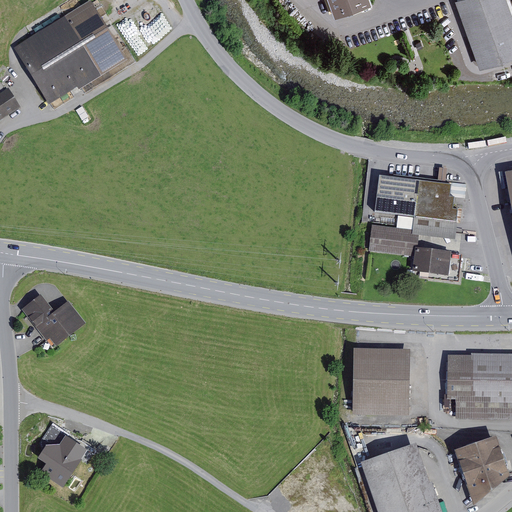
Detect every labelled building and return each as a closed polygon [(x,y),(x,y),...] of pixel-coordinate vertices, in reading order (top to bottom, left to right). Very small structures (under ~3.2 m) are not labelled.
[(330,0),(336,15),(375,1),(375,0),(330,0)] [(511,8),(509,0),(458,0),(482,66),(511,54),(511,8)] [(92,1),(14,48),(48,104),(79,85),(82,90),(129,61),(92,1)] [(0,92),(0,119),(20,106),(8,87),(0,92)] [(452,182),(380,174),(376,212),(414,216),(456,221),(458,207),(453,206),(455,194),(450,194),(452,182)] [(456,221),(414,216),(412,233),(456,238),(458,221),(456,221)] [(420,229),(372,223),(368,251),(414,257),(412,269),(414,269),(414,275),(458,281),(462,254),(451,252),(451,250),(417,246),(420,229)] [(41,293),(21,308),(41,334),(46,341),(50,337),(57,346),(87,322),(69,298),(54,310),(41,293)] [(411,348),(354,347),(353,413),(410,414),(411,348)] [(472,354),(448,354),(447,398),(456,398),(456,418),(511,419),(511,352),(472,352),(472,354)] [(55,450),(41,472),(63,487),(83,456),(70,448),(76,439),(52,424),(41,441),(55,450)] [(497,432),(456,447),(474,503),(511,472),(497,432)] [(416,440),(359,460),(377,511),(443,511),(432,480),(430,481),(416,440)] [(356,505),(327,471),(335,464),(333,459),(320,444),(292,468),(308,486),(309,489),(284,510),(285,511),(319,511),(326,506),(330,505),(336,511),(361,511),(358,504),(354,499),(356,505)]
